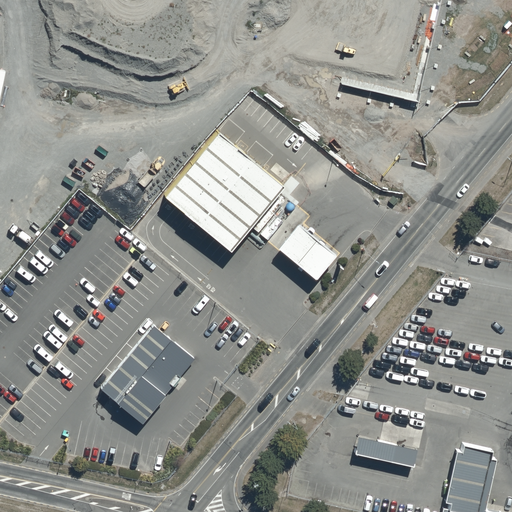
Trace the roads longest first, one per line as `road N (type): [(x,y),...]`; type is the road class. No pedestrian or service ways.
road 1 (tertiary): [(237,452),(511,117)]
road 2 (unclassified): [(18,482),(48,479),(160,503),(170,511)]
